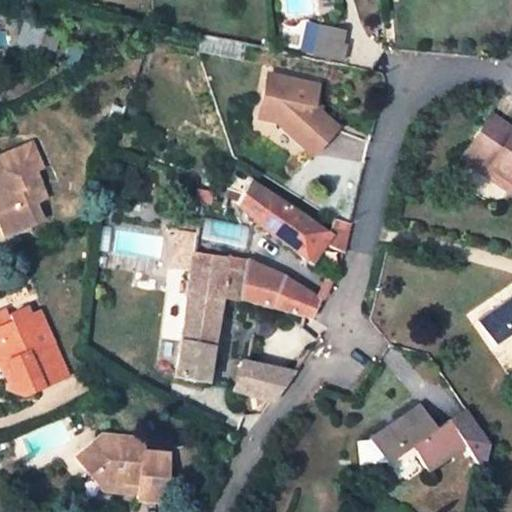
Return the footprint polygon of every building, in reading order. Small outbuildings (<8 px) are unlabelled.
[(344,31),(319,26),(313,53),(341,61),(344,46),(341,45),(344,31)] [(199,51),(237,60),(240,44),(202,36),(199,51)] [(317,87),(265,75),(256,117),(275,122),(310,156),(335,128),(312,107),(317,87)] [(511,137),(509,136),(511,131),(511,128),(492,115),(471,146),(475,148),(470,155),(511,183),(511,137)] [(157,143),(146,139),(143,146),(153,150),(157,143)] [(0,220),(6,234),(42,220),(35,202),(47,197),(35,169),(42,166),(32,142),(0,155),(0,220)] [(461,160),(509,192),(511,187),(511,183),(470,155),(466,153),(461,160)] [(254,223),(305,261),(318,242),(323,245),(343,254),(350,223),(337,219),(330,236),(326,234),(249,180),(235,203),(254,223)] [(330,236),(337,219),(333,217),(326,234),(330,236)] [(310,265),(323,245),(318,242),(305,261),(310,265)] [(192,251),(173,376),(204,382),(220,296),(237,300),(237,298),(241,280),(222,276),(226,256),(192,251)] [(246,261),(246,260),(226,256),(222,276),(241,280),(246,261)] [(269,307),(281,277),(246,261),(241,280),(237,298),(269,307)] [(322,299),(281,277),(269,307),(312,319),(322,299)] [(511,296),(477,320),(494,345),(511,333),(511,296)] [(20,397),(66,375),(44,324),(34,328),(30,316),(26,308),(8,317),(11,323),(0,328),(0,366),(7,363),(11,372),(7,383),(4,390),(20,397)] [(0,328),(11,323),(8,317),(6,312),(0,314),(0,328)] [(34,328),(44,324),(38,312),(30,316),(34,328)] [(292,372),(242,362),(232,391),(271,401),(292,372)] [(0,366),(0,370),(7,383),(11,372),(7,363),(0,366)] [(435,428),(418,404),(368,438),(369,440),(384,461),(386,464),(410,447),(427,471),(464,447),(483,474),(490,444),(465,408),(435,428)] [(77,457),(104,488),(126,491),(126,481),(138,482),(136,500),(165,503),(170,454),(145,452),(147,439),(103,435),(77,457)] [(230,454),(238,439),(230,436),(223,451),(230,454)] [(355,442),(359,465),(384,461),(369,440),(355,442)]
